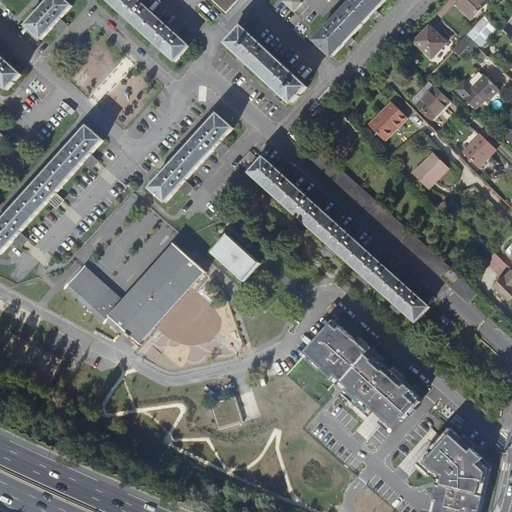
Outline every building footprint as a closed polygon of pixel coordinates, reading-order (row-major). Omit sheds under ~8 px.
[(54,28),(60,21),(72,7),(64,0),(51,0),(28,27),(43,41),(54,28)] [(107,0),(176,63),(189,48),(175,35),(168,29),(142,5),(136,0),(107,0)] [(214,0),(227,12),(238,0),(214,0)] [(285,0),(283,3),(297,10),(302,0),(285,0)] [(353,0),(315,42),(331,57),(383,0),(353,0)] [(487,1),(485,0),(456,0),(453,4),(470,19),(487,1)] [(473,42),(493,21),(486,14),(475,26),(466,36),(473,42)] [(60,21),(54,28),(62,34),(68,28),(60,21)] [(168,29),(175,35),(182,28),(175,21),(168,29)] [(428,27),(415,41),(431,57),(444,42),(428,27)] [(306,89),(243,28),(227,45),(291,105),(306,89)] [(471,46),(474,43),(473,42),(466,36),(464,39),(471,46)] [(461,57),(471,46),(464,39),(462,40),(454,49),(454,50),(461,57)] [(1,57),(8,63),(15,55),(8,49),(1,57)] [(0,82),(9,91),(23,76),(8,63),(1,57),(0,55),(0,82)] [(488,71),(476,83),(468,76),(460,85),(479,104),(488,95),(491,98),(503,85),(488,71)] [(431,83),(413,101),(431,119),(449,101),(431,83)] [(386,142),(397,130),(396,129),(406,118),(392,104),(370,127),(386,142)] [(215,150),(221,143),(233,129),(218,116),(152,191),(167,204),(180,189),(186,182),(215,150)] [(408,119),(406,118),(396,129),(397,130),(408,119)] [(86,164),(92,157),(105,143),(90,130),(0,230),(0,253),(3,257),(16,242),(22,236),(51,203),(57,196),(86,164)] [(494,150),(479,135),(463,151),(478,166),(494,150)] [(450,268),(306,138),(298,148),(442,278),(450,268)] [(221,143),(215,150),(222,156),(229,150),(221,143)] [(430,190),(438,182),(436,180),(448,167),(434,154),(414,175),(430,190)] [(92,157),(86,164),(94,171),(100,164),(92,157)] [(251,175),(417,323),(430,308),(416,295),(422,289),(416,282),(409,289),(384,267),(390,259),(383,254),(377,260),(351,237),(357,230),(350,224),(344,230),(318,208),(324,200),(317,194),(311,202),(285,178),(291,171),(284,165),(278,172),(265,159),(251,175)] [(450,169),(448,167),(436,180),(438,182),(450,169)] [(186,182),(180,189),(188,196),(194,189),(186,182)] [(57,196),(51,203),(59,209),(65,203),(57,196)] [(444,204),(438,211),(443,216),(449,210),(444,204)] [(22,236),(16,242),(24,249),(30,242),(22,236)] [(260,263),(228,236),(212,254),(244,282),(260,263)] [(206,272),(175,245),(124,303),(85,268),(66,288),(105,324),(112,317),(142,344),(206,272)] [(511,269),(497,254),(488,263),(504,279),(496,287),(510,301),(511,298),(511,269)] [(460,278),(452,271),(447,276),(455,283),(460,278)] [(308,282),(297,272),(295,275),(299,278),(297,279),(305,285),(308,282)] [(479,295),(462,280),(454,289),(471,304),(479,295)] [(342,313),(334,306),(328,313),(336,320),(342,313)] [(337,322),(334,325),(341,331),(344,328),(337,322)] [(387,419),(383,422),(384,423),(394,432),(395,433),(418,408),(418,409),(425,402),(422,399),(423,398),(422,397),(423,396),(416,390),(417,389),(392,366),(390,368),(361,343),(360,343),(344,328),(341,331),(334,325),(308,353),(326,369),(324,370),(347,390),(345,393),(372,417),(378,411),(387,419)] [(306,356),(323,371),(324,370),(326,369),(308,353),(306,356)] [(238,397),(213,404),(221,431),(246,423),(238,397)] [(479,511),(483,498),(484,498),(494,465),(453,428),(423,464),(434,473),(436,471),(443,477),(442,480),(435,511),(434,511),(479,511)] [(436,471),(434,473),(442,480),(443,477),(436,471)]
